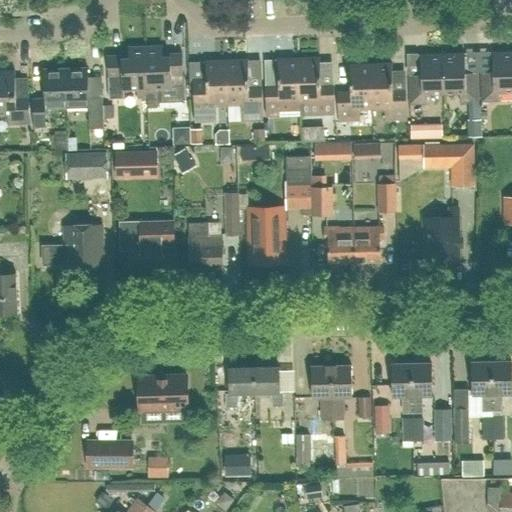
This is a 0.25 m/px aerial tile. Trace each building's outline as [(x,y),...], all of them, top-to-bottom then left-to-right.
[(129,55),(107,56),(108,82),(109,98),(123,98),(123,89),(137,88),(137,98),(147,97),(145,46),(128,47),(129,55)] [(162,46),(145,46),(147,97),(148,107),(158,106),(157,88),(171,87),(183,87),(182,53),(162,54),(162,46)] [(511,91),(511,51),(492,52),(493,72),(481,72),(482,102),(499,101),(499,92),(511,91)] [(442,54),(443,93),(460,93),(460,102),(478,102),(477,72),(465,73),(464,53),(442,54)] [(443,93),(442,54),(420,54),(421,74),(409,74),(410,104),(428,103),(427,94),(443,93)] [(320,84),(320,57),(299,58),(300,114),(334,113),(334,83),(320,84)] [(265,86),(266,116),(300,114),(299,58),(278,58),(278,85),(265,86)] [(248,59),(227,60),(228,105),(241,105),(241,121),(263,121),(262,86),(248,86),(248,59)] [(207,88),(193,88),(194,122),(216,122),(216,105),(228,105),(227,60),(206,61),(207,88)] [(371,64),(372,109),(385,108),(385,120),(406,119),(406,89),(392,90),(392,63),(371,64)] [(372,109),(371,64),(350,64),(350,91),(337,91),(337,121),(360,121),(360,109),(372,109)] [(66,69),(67,107),(88,106),(89,128),(103,128),(102,96),(88,97),(88,68),(66,69)] [(67,107),(66,69),(44,69),(45,98),(32,99),(33,127),(46,126),(45,107),(67,107)] [(0,70),(0,116),(7,116),(8,124),(30,124),(29,98),(16,98),(15,70),(0,70)] [(113,104),(103,105),(104,117),(114,117),(113,104)] [(481,136),(481,119),(467,119),(468,137),(481,136)] [(410,124),(411,139),(426,138),(426,124),(410,124)] [(173,128),(174,144),(190,143),(189,127),(173,128)] [(253,144),(264,144),(264,128),(253,128),(253,144)] [(191,144),(203,144),(202,129),(191,129),(191,144)] [(54,134),(55,149),(67,149),(67,134),(54,134)] [(68,150),(76,150),(76,137),(68,137),(68,150)] [(332,142),(333,159),(351,159),(350,141),(332,142)] [(354,143),(354,159),(367,158),(367,143),(354,143)] [(423,144),(423,168),(450,167),(451,186),(474,186),(474,143),(423,144)] [(178,164),(190,158),(184,148),(173,155),(178,164)] [(67,178),(108,177),(107,151),(67,152),(67,178)] [(140,152),(116,152),(117,170),(117,176),(157,175),(156,151),(140,152)] [(286,181),(286,209),(300,209),(300,217),(310,217),(310,209),(310,181),(310,165),(286,165),(286,181)] [(379,183),(377,184),(378,212),(396,211),(396,183),(394,183),(394,174),(378,175),(379,183)] [(311,215),(333,214),(332,186),(311,186),(311,215)] [(225,234),(239,234),(238,193),(225,193),(225,234)] [(248,221),(249,264),(285,263),(284,220),(284,206),(268,207),(248,207),(249,221),(248,221)] [(460,259),(459,216),(422,217),(424,260),(460,259)] [(174,220),(120,222),(121,248),(130,248),(130,267),(163,266),(162,244),(174,244),(174,220)] [(190,270),(222,269),(222,233),(209,234),(208,222),(188,222),(190,270)] [(66,270),(104,268),(103,224),(64,225),(66,270)] [(353,227),(324,228),(324,240),(328,240),(329,262),(355,261),(353,227)] [(384,227),(353,227),(355,261),(381,261),(380,238),(384,238),(384,227)] [(0,313),(17,313),(16,274),(0,274),(0,261),(0,313)] [(492,362),(493,410),(503,410),(503,394),(511,393),(511,364),(511,361),(492,362)] [(492,415),(491,410),(493,410),(492,362),(472,362),(473,394),(484,394),(484,410),(482,410),(482,415),(482,439),(493,439),(492,415)] [(412,364),(413,412),(423,412),(422,396),(433,396),(432,363),(412,364)] [(413,412),(412,364),(392,364),(393,396),(403,396),(404,413),(413,412)] [(332,366),(333,420),(344,420),(344,397),(353,397),(352,365),(332,366)] [(254,367),(254,392),(269,392),(274,406),(283,406),(285,392),(280,392),(280,366),(254,367)] [(333,420),(332,366),(312,366),(312,398),(321,398),(321,420),(333,420)] [(254,392),(254,367),(229,367),(229,393),(226,393),(226,407),(238,406),(240,393),(254,392)] [(299,387),(299,368),(285,367),(285,387),(299,387)] [(139,410),(188,408),(187,375),(138,377),(139,410)] [(358,417),(371,417),(370,397),(358,397),(358,417)] [(451,408),(434,409),(435,440),(452,440),(451,408)] [(468,408),(453,408),(454,440),(469,440),(468,408)] [(238,425),(259,422),(258,412),(236,415),(238,425)] [(492,415),(493,439),(503,439),(503,415),(492,415)] [(413,441),(412,417),(401,418),(403,441),(413,441)] [(412,417),(413,441),(423,440),(423,417),(412,417)] [(375,433),(390,433),(390,419),(375,419),(375,433)] [(309,434),(296,433),(296,465),(309,466),(309,434)] [(345,435),(335,436),(336,464),(337,464),(337,476),(373,474),(372,461),(346,462),(345,435)] [(133,465),(133,441),(88,442),(88,465),(133,465)] [(147,476),(169,476),(168,458),(148,457),(147,476)] [(463,461),(463,477),(484,476),(483,460),(463,461)] [(417,475),(449,474),(449,462),(417,462),(417,475)] [(315,498),(313,478),(298,479),(300,499),(315,498)] [(155,480),(135,481),(127,481),(128,491),(155,490),(155,480)] [(511,511),(511,487),(500,487),(500,511),(511,511)] [(95,502),(106,510),(114,500),(103,492),(95,502)] [(141,511),(147,504),(138,497),(127,511),(121,511),(119,510),(117,511),(141,511)] [(147,504),(156,510),(161,504),(152,497),(147,504)]
